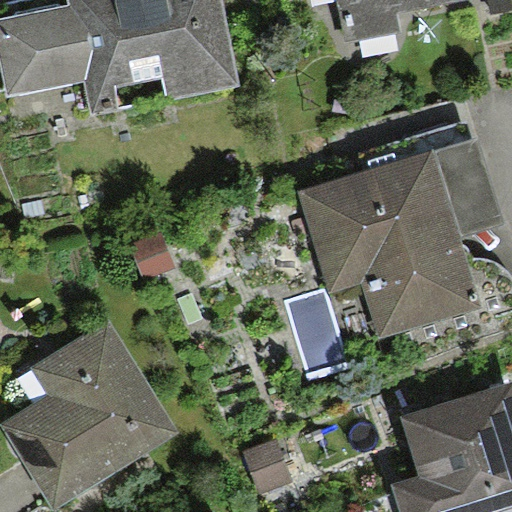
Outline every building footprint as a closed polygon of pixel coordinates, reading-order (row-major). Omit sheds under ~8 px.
[(30,0),(0,6),(0,65),(5,87),(76,73),(82,103),(111,97),(107,75),(156,65),(160,89),(226,75),(210,0),(30,0)] [(337,0),(346,36),(388,27),(382,2),(388,0),(337,0)] [(361,258),(376,310),(462,284),(443,221),(484,209),(460,130),(306,176),(333,266),(361,258)] [(0,416),(0,422),(38,493),(161,426),(105,324),(55,351),(70,378),(0,416)] [(396,471),(407,511),(450,511),(511,494),(511,386),(509,374),(406,404),(423,463),(396,471)]
